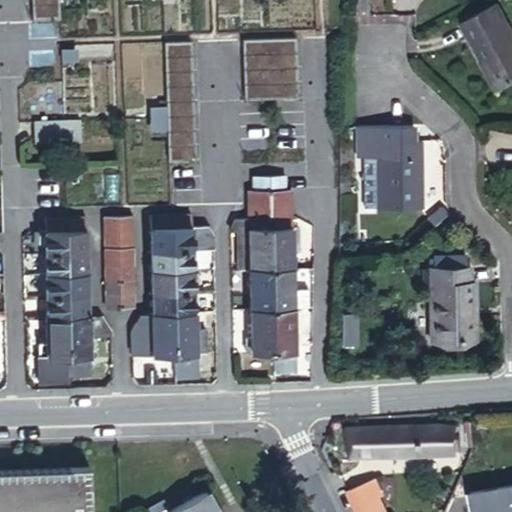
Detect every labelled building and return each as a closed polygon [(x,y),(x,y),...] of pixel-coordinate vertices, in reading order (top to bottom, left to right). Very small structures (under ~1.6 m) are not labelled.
[(31,0),(31,18),(57,18),(57,0),(31,0)] [(511,77),(511,41),(493,3),(455,22),(488,89),(511,77)] [(297,97),(295,37),(242,39),(244,99),(297,97)] [(195,160),(191,41),(164,42),(168,161),(195,160)] [(165,118),(164,107),(153,107),(153,118),(165,118)] [(83,116),(36,117),(36,136),(83,135),(83,116)] [(165,131),(165,120),(154,120),(154,131),(165,131)] [(424,207),(423,140),(415,140),(415,126),(362,127),(362,157),(363,206),(376,206),(376,208),(424,207)] [(293,284),(291,206),(297,207),(297,185),(291,185),(291,184),(286,184),(286,173),(258,174),(258,186),(250,186),(250,214),(239,215),(231,226),(238,227),(240,266),(252,266),(253,335),(247,336),(247,350),(272,349),(273,366),(294,366),(293,302),(309,302),(308,284),(293,284)] [(434,225),(447,212),(441,205),(427,219),(434,225)] [(211,373),(209,328),(196,328),(194,287),(193,271),(193,266),(192,248),(208,247),(214,248),(214,235),(207,225),(191,225),(191,212),(148,214),(152,312),(153,321),(136,322),(132,329),(133,352),(176,350),(177,374),(211,373)] [(133,307),(130,213),(108,214),(111,307),(133,307)] [(89,309),(85,215),(43,217),(43,226),(35,226),(36,241),(44,241),(48,340),(37,340),(38,382),(68,381),(68,372),(91,371),(89,329),(112,328),(100,309),(89,309)] [(192,248),(193,266),(209,265),(208,247),(192,248)] [(476,306),(475,281),(471,281),(471,266),(466,266),(466,254),(434,255),(434,267),(430,267),(431,341),(470,340),(470,306),(476,306)] [(341,311),(341,321),(356,321),(356,311),(341,311)] [(141,313),(136,322),(153,321),(152,312),(141,313)] [(356,321),(341,321),(340,342),(356,342),(356,321)] [(453,452),(453,428),(351,430),(352,454),(453,452)] [(74,456),(0,458),(0,509),(76,507),(74,456)] [(386,511),(379,496),(382,494),(376,480),(348,492),(355,506),(359,504),(362,511),(386,511)] [(511,511),(511,483),(469,491),(473,511),(480,511),(479,511),(511,511)] [(218,511),(207,492),(171,511),(218,511)]
